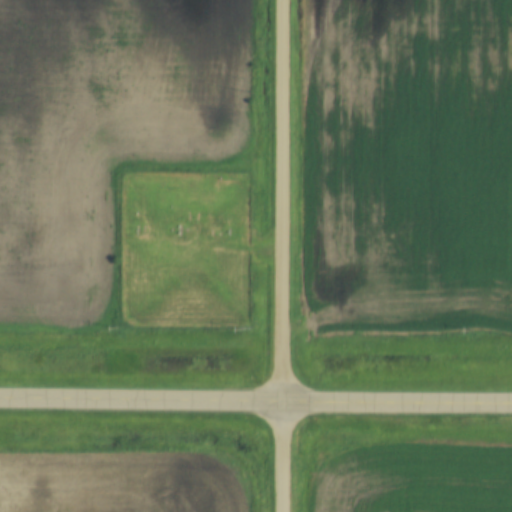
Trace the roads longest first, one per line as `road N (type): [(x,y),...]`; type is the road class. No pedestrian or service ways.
road 1 (secondary): [(511,402),(0,398)]
road 2 (residential): [(284,511),(286,0)]
